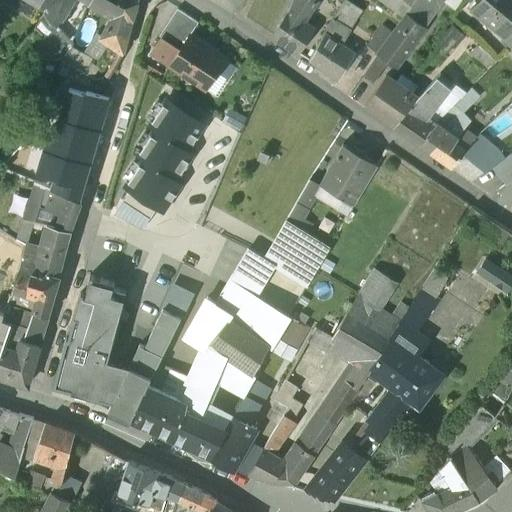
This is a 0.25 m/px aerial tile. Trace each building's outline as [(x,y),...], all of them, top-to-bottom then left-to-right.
[(25,0),(46,13),(53,0),(25,0)] [(71,7),(59,0),(53,0),(48,10),(46,13),(44,17),(57,30),(64,19),(71,7)] [(138,0),(90,0),(90,1),(114,19),(108,28),(127,42),(138,0)] [(313,0),(295,0),(290,14),(274,38),(297,54),(312,31),(303,24),(317,2),(313,0)] [(340,7),(329,0),(328,0),(325,7),(336,14),(340,7)] [(418,0),(379,0),(405,18),(408,14),(418,0)] [(445,1),(444,0),(418,0),(408,14),(426,27),(445,1)] [(511,0),(480,0),(472,11),(504,38),(511,28),(511,0)] [(360,16),(342,4),(336,14),(325,34),(342,46),(360,16)] [(198,25),(177,11),(160,38),(164,40),(169,32),(186,43),(191,36),(198,25)] [(378,55),(378,56),(388,63),(388,64),(395,69),(426,27),(408,14),(394,34),(378,55)] [(394,34),(382,27),(368,47),(378,55),(394,34)] [(127,42),(108,28),(102,39),(124,53),(127,42)] [(511,28),(504,38),(500,42),(510,51),(511,48),(511,28)] [(186,43),(169,32),(164,40),(153,56),(170,67),(186,43)] [(342,46),(325,34),(309,62),(337,81),(354,54),(342,46)] [(226,59),(191,36),(186,43),(170,67),(205,91),(226,59)] [(91,62),(70,49),(62,65),(84,76),(91,62)] [(388,63),(378,56),(363,77),(374,85),(388,64),(388,63)] [(418,98),(386,76),(365,106),(394,126),(407,111),(418,98)] [(424,122),(450,86),(438,76),(407,111),(424,122)] [(460,111),(463,113),(480,97),(471,89),(454,105),(460,111)] [(69,92),(61,120),(97,131),(99,132),(109,100),(87,93),(86,97),(69,92)] [(155,131),(190,152),(195,144),(193,142),(204,125),(167,100),(149,127),(155,131)] [(454,105),(437,124),(445,129),(460,111),(454,105)] [(433,128),(407,111),(394,126),(394,127),(420,145),(433,128)] [(460,111),(445,129),(457,137),(463,128),(466,124),(469,120),(463,113),(460,111)] [(51,130),(45,151),(90,165),(96,143),(93,143),(97,131),(61,120),(57,132),(51,130)] [(445,129),(437,124),(433,128),(420,145),(452,168),(464,153),(477,137),(469,132),(463,128),(457,137),(445,129)] [(178,182),(195,156),(190,152),(155,131),(138,156),(143,160),(178,182)] [(498,149),(479,134),(477,137),(464,153),(483,168),(498,149)] [(343,145),(319,185),(322,186),(354,206),(378,166),(343,145)] [(90,165),(45,151),(38,173),(55,178),(50,192),(53,193),(70,199),(75,201),(79,188),(82,189),(90,165)] [(494,169),(507,186),(511,181),(511,155),(494,169)] [(177,196),(184,186),(178,182),(143,160),(126,187),(131,190),(158,208),(163,211),(175,194),(177,196)] [(311,178),(292,210),(287,220),(297,226),(322,186),(319,185),(311,178)] [(34,185),(24,219),(34,222),(43,188),(34,185)] [(158,208),(131,190),(124,202),(150,219),(158,208)] [(70,199),(53,193),(47,209),(63,217),(70,199)] [(63,217),(59,229),(71,232),(81,204),(75,201),(70,199),(63,217)] [(24,219),(17,241),(27,246),(34,222),(24,219)] [(297,226),(287,220),(265,257),(264,258),(275,265),(307,284),(318,267),(330,246),(297,226)] [(59,229),(49,226),(45,241),(66,247),(71,232),(59,229)] [(66,247),(45,241),(42,251),(27,246),(24,256),(39,260),(36,270),(58,277),(66,247)] [(230,278),(257,294),(275,265),(264,258),(265,257),(248,247),(230,278)] [(39,260),(24,256),(19,269),(32,273),(35,274),(36,270),(39,260)] [(511,291),(511,269),(491,256),(481,270),(511,291)] [(374,268),(358,294),(380,307),(397,281),(374,268)] [(32,273),(19,269),(12,291),(21,294),(25,295),(32,273)] [(428,289),(445,295),(452,274),(435,269),(428,289)] [(58,277),(36,270),(35,274),(32,273),(25,295),(37,298),(33,313),(47,318),(58,283),(56,283),(58,277)] [(67,339),(54,388),(112,403),(128,371),(105,364),(108,352),(110,353),(127,291),(114,287),(115,284),(90,277),(85,296),(81,295),(69,339),(67,339)] [(257,294),(230,278),(215,300),(234,312),(230,317),(269,345),(275,349),(279,339),(290,314),(257,294)] [(192,292),(176,284),(165,307),(181,316),(190,296),(192,292)] [(21,294),(12,291),(10,299),(8,303),(17,307),(21,294)] [(400,320),(358,294),(348,310),(390,337),(391,335),(400,320)] [(230,317),(234,312),(215,300),(206,296),(183,336),(200,347),(204,350),(210,342),(230,317)] [(17,307),(8,303),(2,320),(10,323),(17,307)] [(165,307),(149,341),(144,338),(130,366),(151,376),(162,355),(181,316),(165,307)] [(390,337),(348,310),(333,334),(339,338),(333,348),(355,363),(368,371),(370,369),(369,368),(390,337)] [(47,318),(33,313),(32,317),(31,317),(23,341),(39,346),(47,318)] [(269,345),(230,317),(210,342),(227,353),(255,373),(269,345)] [(2,320),(0,319),(0,354),(10,323),(2,320)] [(429,340),(400,320),(391,335),(416,353),(418,355),(429,340)] [(416,353),(391,335),(390,337),(369,368),(370,369),(391,385),(416,353)] [(21,340),(15,359),(0,354),(0,377),(27,386),(39,346),(23,341),(21,340)] [(204,350),(200,347),(184,381),(188,383),(181,398),(187,402),(186,409),(200,416),(209,402),(216,380),(227,353),(210,342),(204,350)] [(255,373),(227,353),(216,380),(244,396),(255,378),(257,375),(255,373)] [(416,353),(391,385),(393,387),(408,398),(418,405),(442,373),(418,355),(416,353)] [(322,365),(317,361),(314,367),(319,370),(322,365)] [(355,363),(322,412),(335,422),(368,371),(355,363)] [(128,371),(109,411),(130,421),(148,384),(151,376),(130,366),(128,371)] [(511,369),(507,366),(499,379),(511,387),(511,369)] [(255,378),(244,396),(260,404),(269,388),(255,378)] [(181,398),(148,384),(130,421),(170,439),(185,412),(186,409),(187,402),(181,398)] [(393,387),(369,419),(384,430),(408,398),(393,387)] [(307,401),(296,395),(285,413),(296,420),(307,401)] [(511,428),(511,414),(489,395),(482,407),(494,417),(510,431),(511,428)] [(244,396),(234,415),(250,423),(260,404),(244,396)] [(234,415),(209,402),(200,416),(213,423),(226,430),(234,415)] [(479,405),(443,450),(450,459),(451,460),(467,448),(465,446),(480,433),(494,417),(482,407),(479,405)] [(200,416),(186,409),(185,412),(170,439),(197,451),(213,423),(200,416)] [(322,412),(309,431),(297,443),(314,454),(335,422),(322,412)] [(285,413),(263,448),(272,454),(296,420),(285,413)] [(226,430),(211,458),(233,467),(256,426),(250,423),(234,415),(226,430)] [(21,416),(10,450),(22,457),(33,419),(21,416)] [(384,430),(369,419),(347,448),(362,459),(384,430)] [(213,423),(197,451),(211,458),(226,430),(213,423)] [(73,433),(46,424),(33,459),(65,470),(73,433)] [(314,454),(297,443),(285,462),(272,481),(274,482),(295,482),(314,454)] [(341,444),(308,487),(334,496),(362,459),(347,448),(341,444)] [(10,450),(0,445),(0,472),(15,480),(22,457),(10,450)] [(272,454),(263,448),(248,473),(272,481),(285,462),(272,454)] [(487,476),(479,465),(467,448),(451,460),(460,475),(479,503),(496,490),(487,476)] [(451,460),(450,459),(442,470),(449,481),(460,475),(451,460)] [(172,479),(129,463),(118,493),(147,505),(153,489),(166,494),(172,479)] [(15,480),(0,472),(0,485),(11,491),(15,480)] [(500,485),(492,473),(487,476),(496,490),(500,485)] [(479,503),(460,475),(449,481),(454,488),(451,489),(464,510),(479,503)] [(202,493),(172,479),(166,494),(189,508),(187,511),(209,511),(217,501),(202,493)] [(451,489),(439,497),(448,511),(460,511),(464,510),(451,489)] [(52,494),(42,511),(67,511),(71,503),(59,498),(52,494)] [(233,511),(217,501),(209,511),(233,511)]
